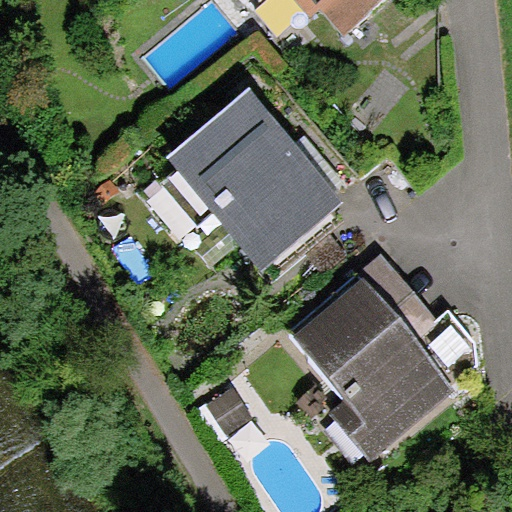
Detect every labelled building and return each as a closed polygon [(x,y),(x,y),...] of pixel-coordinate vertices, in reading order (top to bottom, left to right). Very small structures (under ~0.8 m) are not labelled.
[(295,0),(309,16),(320,7),(345,36),(388,0),(295,0)] [(296,144),(249,88),(166,158),(262,271),(345,201),(335,189),(296,144)] [(306,136),(296,144),(335,189),(344,182),(306,136)] [(383,254),(358,274),(412,340),(437,319),(383,254)] [(358,274),(289,332),(346,400),(330,413),(371,461),(455,390),(412,340),(358,274)] [(252,418),(230,386),(205,403),(227,435),(252,418)]
